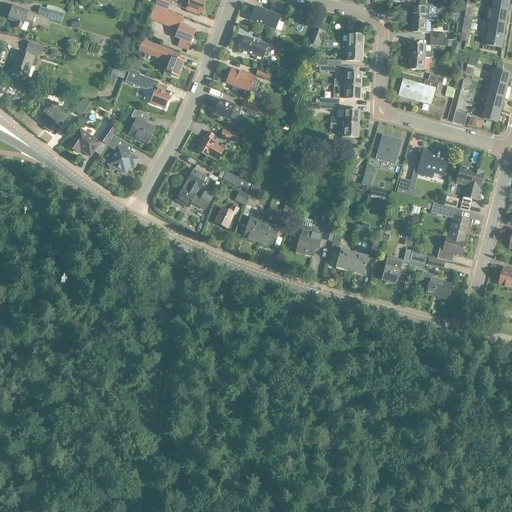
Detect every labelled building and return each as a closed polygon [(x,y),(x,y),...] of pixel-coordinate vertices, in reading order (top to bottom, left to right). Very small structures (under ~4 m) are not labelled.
[(156,0),(155,4),(154,7),(158,9),(166,12),(170,1),(170,0),(156,0)] [(185,0),(189,1),(186,10),(198,15),(199,12),(201,13),(206,1),(206,0),(185,0)] [(494,8),(509,11),(511,0),(489,0),(488,7),(494,8)] [(269,11),(280,15),(280,14),(284,5),(273,1),(270,9),(269,11)] [(426,7),(414,6),(414,9),(412,10),(411,14),(413,15),(413,18),(438,19),(438,4),(426,4),(426,7)] [(47,5),(46,9),(63,14),(64,11),(47,5)] [(12,7),(8,20),(16,23),(14,29),(21,31),(23,26),(24,22),(32,25),(36,15),(27,12),(12,7)] [(63,14),(46,9),(40,7),(37,15),(61,22),(63,14)] [(278,17),(268,13),(255,7),(250,20),(275,29),(278,22),(279,17),(278,17)] [(466,7),(465,16),(473,18),(474,9),(466,7)] [(494,8),(492,21),(507,24),(509,11),(494,8)] [(166,12),(158,9),(154,19),(168,24),(167,25),(169,26),(169,27),(178,30),(175,38),(180,40),(178,47),(188,50),(194,35),(195,31),(187,29),(188,27),(181,25),(183,18),(171,13),(170,14),(166,13),(166,12)] [(428,21),(413,20),(413,33),(427,34),(428,21)] [(464,20),(463,29),(471,30),(472,21),(464,20)] [(492,21),(490,33),(505,36),(507,24),(492,21)] [(321,47),(338,48),(363,49),(363,33),(362,33),(362,27),(357,27),(357,33),(346,32),(346,41),(329,40),(331,35),(326,33),(321,47)] [(320,48),(321,47),(326,33),(314,28),(308,43),(320,48)] [(462,32),(461,40),(469,42),(470,34),(462,32)] [(505,36),(490,33),(488,47),(503,49),(505,36)] [(267,46),(244,37),(239,50),(262,59),(263,56),(266,49),(267,46)] [(269,39),(267,43),(279,47),(281,43),(269,39)] [(455,42),(453,53),(459,54),(461,43),(455,42)] [(320,48),(308,43),(306,48),(319,53),(320,48)] [(16,61),(12,74),(26,79),(35,55),(40,56),(43,49),(29,44),(25,55),(18,52),(15,61),(16,61)] [(164,77),(169,79),(171,75),(177,78),(183,63),(179,61),(180,56),(149,44),(146,52),(155,56),(155,57),(169,62),(165,73),(166,73),(164,77)] [(412,45),(412,57),(426,58),(434,58),(434,51),(426,51),(427,46),(412,45)] [(363,49),(338,48),(338,53),(346,54),(345,61),(362,62),(363,49)] [(470,56),(468,64),(477,67),(479,58),(470,56)] [(426,58),(412,57),(411,71),(426,71),(426,58)] [(125,74),(128,68),(115,63),(111,74),(123,79),(125,74)] [(467,67),(465,75),(473,77),(475,69),(467,67)] [(247,96),(249,92),(250,90),(250,89),(254,79),(254,78),(255,78),(231,68),(226,83),(232,86),(231,89),(247,96)] [(497,70),(493,83),(508,87),(511,74),(497,70)] [(257,71),(256,75),(268,80),(270,76),(257,71)] [(340,86),(361,87),(361,74),(345,73),(345,78),(334,78),(334,86),(340,86)] [(439,84),(445,86),(447,80),(430,75),(429,81),(439,84)] [(464,79),(462,87),(469,89),(472,81),(464,79)] [(438,87),(439,84),(429,81),(425,80),(423,86),(404,81),(400,96),(430,104),(434,91),(437,92),(438,87)] [(493,83),(490,95),(505,99),(508,87),(493,83)] [(149,88),(145,99),(151,101),(150,104),(165,109),(170,97),(164,94),(166,88),(157,85),(155,90),(149,88)] [(361,87),(340,86),(340,91),(339,91),(339,99),(320,98),(320,104),(339,105),(340,99),(360,101),(361,87)] [(453,99),(456,89),(448,86),(447,90),(445,97),(453,99)] [(461,91),(459,100),(466,102),(468,93),(461,91)] [(289,95),(282,113),(292,117),(299,98),(289,95)] [(505,99),(490,95),(487,107),(502,111),(505,99)] [(218,99),(212,115),(226,120),(226,122),(235,125),(241,108),(218,99)] [(463,113),(466,102),(459,100),(455,111),(463,113)] [(86,101),(77,112),(82,116),(91,105),(86,101)] [(243,101),(241,107),(257,113),(259,108),(243,101)] [(502,111),(487,107),(482,106),(481,111),(485,112),(484,119),(498,123),(502,111)] [(56,124),(60,119),(47,109),(37,122),(50,132),(56,124)] [(331,123),(359,124),(360,111),(344,110),(343,118),(331,117),(331,123)] [(136,120),(129,135),(147,145),(155,129),(146,125),(151,115),(134,111),(131,117),(136,120)] [(455,111),(452,123),(465,126),(468,115),(463,113),(455,111)] [(478,120),(471,118),(469,125),(476,127),(478,120)] [(359,124),(331,123),(330,129),(343,129),(342,144),(350,144),(351,137),(358,138),(359,124)] [(117,130),(109,124),(98,139),(107,145),(117,130)] [(489,136),(491,130),(480,126),(478,132),(489,136)] [(99,143),(79,130),(68,147),(78,153),(80,150),(90,157),(99,143)] [(204,138),(197,152),(207,158),(208,156),(217,161),(224,150),(213,143),(216,137),(208,133),(205,138),(204,138)] [(224,133),(221,138),(231,144),(234,139),(224,133)] [(382,136),(376,159),(394,164),(399,149),(397,149),(399,141),(382,136)] [(124,151),(128,144),(115,137),(115,138),(110,148),(116,152),(108,165),(110,166),(109,167),(109,169),(110,170),(113,171),(114,171),(115,171),(116,170),(125,175),(130,166),(134,168),(139,160),(129,154),(124,151)] [(330,144),(329,150),(349,155),(350,148),(330,144)] [(433,175),(443,177),(448,158),(423,151),(417,175),(432,179),(433,175)] [(369,187),(375,168),(367,166),(361,185),(369,187)] [(460,168),(456,183),(466,186),(464,193),(477,196),(483,173),(470,170),(460,168)] [(189,187),(198,192),(206,177),(194,170),(187,181),(191,183),(189,187)] [(226,172),(222,180),(230,184),(233,185),(236,177),(234,176),(226,172)] [(236,177),(233,185),(245,190),(247,185),(248,183),(236,177)] [(407,196),(411,181),(401,178),(396,193),(407,196)] [(252,184),(248,194),(248,195),(247,199),(255,202),(260,187),(252,184)] [(198,192),(189,187),(187,190),(183,188),(176,201),(188,208),(191,203),(205,211),(211,200),(201,194),(200,197),(196,195),(198,192)] [(248,194),(244,192),(242,192),(238,201),(244,204),(247,199),(248,195),(248,194)] [(288,196),(283,212),(291,215),(296,198),(288,196)] [(444,206),(456,209),(458,200),(446,197),(444,206)] [(433,203),(433,204),(431,210),(431,213),(453,218),(448,238),(464,242),(470,221),(461,219),(463,210),(460,209),(456,209),(444,206),(433,203)] [(230,213),(222,209),(215,224),(227,229),(234,215),(235,216),(238,210),(233,207),(230,213)] [(257,243),(263,224),(257,222),(258,217),(256,216),(258,212),(252,209),(247,223),(249,223),(244,238),(247,239),(246,241),(255,244),(256,243),(257,243)] [(337,219),(331,217),(328,228),(335,229),(337,219)] [(263,224),(257,243),(259,244),(258,245),(268,249),(268,247),(271,248),(276,233),(278,233),(283,220),(276,218),(275,223),(273,222),(271,227),(263,224)] [(326,227),(323,240),(332,242),(335,229),(328,228),(326,227)] [(297,249),(296,254),(313,258),(315,249),(318,250),(322,234),(307,230),(304,230),(301,232),(300,236),(291,234),(288,247),(297,249)] [(339,250),(342,237),(335,235),(332,248),(339,250)] [(466,243),(464,242),(448,238),(446,238),(443,247),(440,246),(437,259),(450,262),(452,254),(463,257),(466,243)] [(373,246),(370,258),(376,260),(379,248),(373,246)] [(410,261),(412,253),(412,251),(406,250),(403,262),(409,264),(410,261)] [(349,272),(353,255),(340,251),(336,268),(349,272)] [(412,253),(410,261),(425,264),(427,257),(412,253)] [(367,258),(353,255),(349,272),(363,276),(367,258)] [(399,277),(403,262),(402,262),(402,260),(388,256),(381,280),(396,284),(398,277),(399,277)] [(429,257),(427,264),(444,268),(445,261),(429,257)] [(511,269),(505,268),(500,285),(510,287),(509,290),(511,290),(511,269)] [(430,280),(426,294),(448,300),(452,286),(430,280)]
